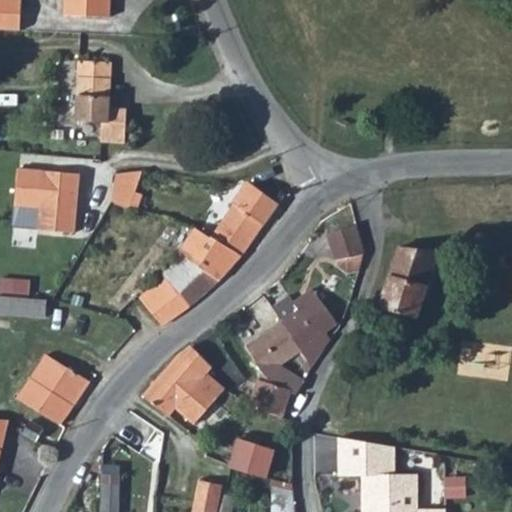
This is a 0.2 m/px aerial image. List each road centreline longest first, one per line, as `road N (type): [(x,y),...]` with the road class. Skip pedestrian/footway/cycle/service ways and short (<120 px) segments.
road 1 (residential): [(48,511),(110,398),(322,197)]
road 2 (residential): [(322,197),(247,75),(214,0)]
road 3 (residential): [(322,197),(401,166),(511,160)]
